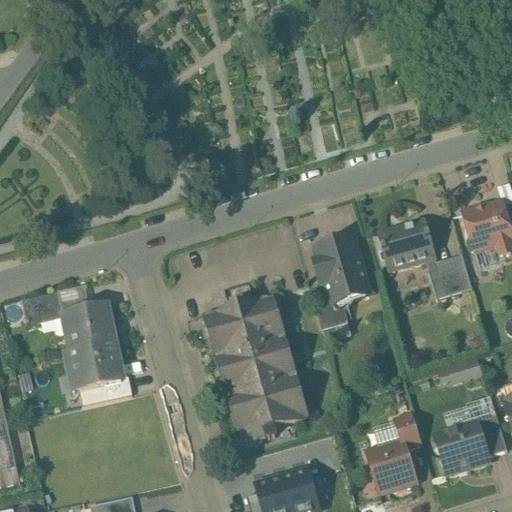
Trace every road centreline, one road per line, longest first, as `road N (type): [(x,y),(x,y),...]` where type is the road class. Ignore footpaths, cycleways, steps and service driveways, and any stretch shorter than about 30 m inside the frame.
road 1 (residential): [(133,243),(511,132)]
road 2 (residential): [(133,243),(211,511)]
road 3 (residential): [(0,281),(133,243)]
